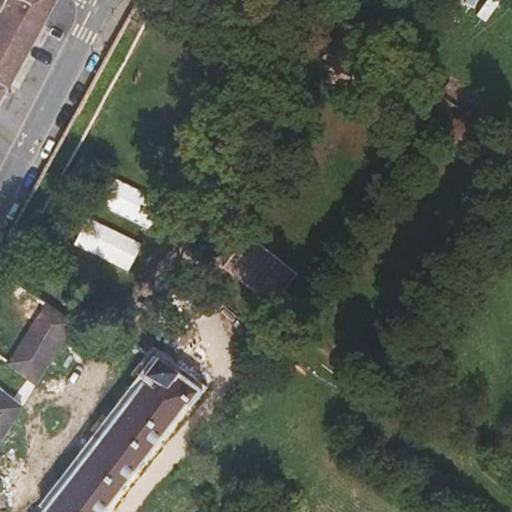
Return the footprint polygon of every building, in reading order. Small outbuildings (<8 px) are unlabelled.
[(0,0),(0,88),(6,91),(57,0),(0,0)] [(73,325),(0,274),(0,289),(38,314),(8,364),(36,385),(73,325)] [(178,376),(151,356),(138,373),(145,378),(41,511),(103,511),(186,406),(190,409),(202,394),(178,376)] [(23,407),(0,389),(0,440),(1,441),(23,407)] [(46,489),(34,479),(24,493),(35,502),(46,489)]
